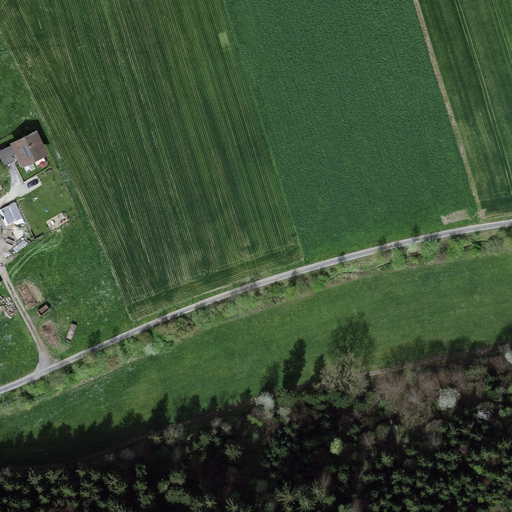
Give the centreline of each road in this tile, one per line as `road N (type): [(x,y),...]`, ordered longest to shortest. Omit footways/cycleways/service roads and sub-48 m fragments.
road 1 (track): [(511,226),(392,243),(214,299),(0,387)]
road 2 (track): [(0,463),(106,447),(312,381),(511,352)]
